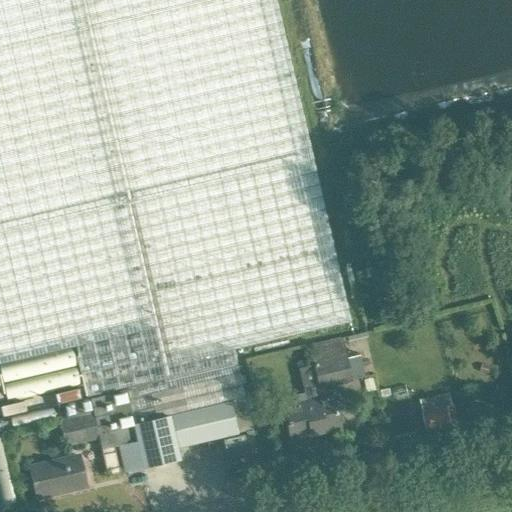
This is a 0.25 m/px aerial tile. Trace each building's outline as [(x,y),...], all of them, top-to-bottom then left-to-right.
[(0,0),(0,363),(76,346),(78,356),(77,357),(86,397),(89,397),(102,449),(138,441),(144,468),(180,460),(177,447),(251,430),(237,362),(234,349),(351,321),(277,0),(0,0)] [(284,408),(287,420),(292,439),(340,428),(336,408),(333,397),(330,385),(351,380),(342,340),(310,347),(314,364),(298,368),(304,393),(282,398),(284,408)] [(483,364),(481,370),(487,372),(489,366),(483,364)] [(67,421),(59,422),(65,447),(98,439),(88,399),(63,405),(67,421)] [(422,414),(427,430),(453,423),(448,406),(422,414)] [(0,488),(11,487),(4,437),(0,437),(0,488)] [(114,447),(102,450),(107,475),(119,472),(114,447)] [(79,455),(50,462),(30,467),(38,498),(86,487),(82,467),(79,455)]
